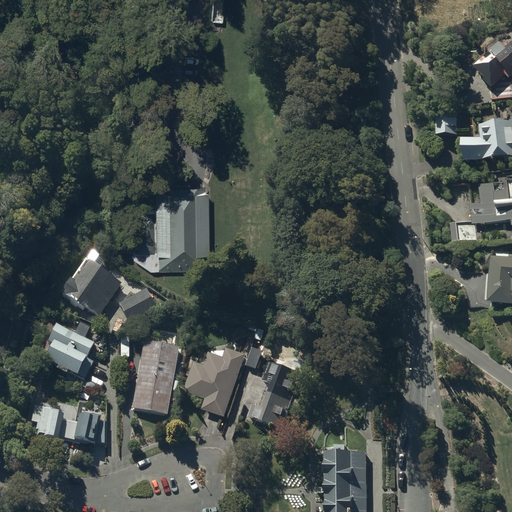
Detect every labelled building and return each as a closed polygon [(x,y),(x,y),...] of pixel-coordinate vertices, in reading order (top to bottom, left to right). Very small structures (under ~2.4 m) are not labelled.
[(491,51),(492,52),(477,67),(487,78),(486,80),(494,89),(494,88),(495,100),(511,98),(511,43),(507,48),(501,42),(491,51)] [(459,134),(459,114),(437,114),(438,135),(459,134)] [(511,121),(480,125),(482,138),(465,140),(468,163),(485,161),(511,158),(511,121)] [(164,207),(147,207),(148,242),(140,257),(159,268),(226,267),(223,179),(163,181),(164,207)] [(494,183),(480,184),(482,203),(472,204),(474,225),(484,224),(485,224),(492,223),(511,220),(511,180),(508,181),(509,190),(495,192),(494,183)] [(495,257),(492,257),(489,303),(511,303),(511,251),(495,251),(495,257)] [(78,286),(71,281),(61,295),(82,310),(84,308),(99,318),(122,285),(93,264),(78,286)] [(147,290),(120,304),(130,324),(157,310),(147,290)] [(274,312),(274,313),(274,315),(274,316),(274,317),(274,318),(274,319),(274,320),(275,320),(275,321),(276,322),(277,323),(278,324),(279,324),(279,325),(280,325),(281,325),(282,325),(283,325),(284,325),(285,325),(286,325),(287,325),(287,324),(288,324),(289,323),(290,322),(291,321),(291,320),(292,320),(292,319),(292,318),(292,317),(292,316),(292,315),(292,314),(292,313),(292,312),(291,312),(291,311),(291,310),(290,310),(289,309),(288,308),(287,308),(287,307),(286,307),(285,307),(284,307),(283,307),(282,307),(281,307),(280,307),(279,308),(278,308),(277,309),(276,310),(275,311),(275,312),(274,312)] [(55,347),(47,363),(85,382),(93,365),(87,362),(95,345),(56,325),(47,344),(55,347)] [(179,349),(145,343),(132,410),(167,417),(179,349)] [(264,352),(253,348),(247,366),(257,370),(264,352)] [(195,364),(185,393),(206,401),(203,411),(227,419),(247,357),(228,350),(225,359),(210,353),(205,367),(195,364)] [(275,385),(271,395),(293,404),(304,376),(272,363),(265,381),(275,385)] [(98,387),(89,382),(81,398),(87,401),(91,393),(95,395),(98,387)] [(254,407),(250,418),(282,431),(293,404),(271,395),(264,411),(254,407)] [(63,421),(63,418),(52,416),(52,413),(45,412),(45,410),(34,407),(31,424),(37,425),(37,433),(39,433),(38,440),(58,443),(59,441),(63,421)] [(78,423),(63,421),(59,441),(106,449),(107,424),(100,423),(101,420),(90,418),(89,421),(79,419),(78,423)] [(337,455),(328,456),(329,491),(328,511),(368,511),(368,492),(367,455),(347,455),(347,449),(337,449),(337,451),(337,455)]
